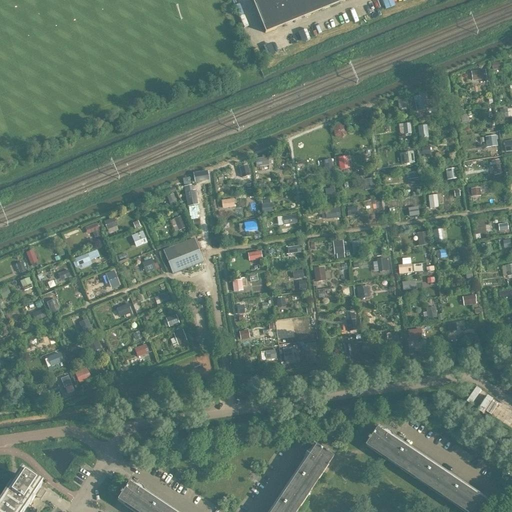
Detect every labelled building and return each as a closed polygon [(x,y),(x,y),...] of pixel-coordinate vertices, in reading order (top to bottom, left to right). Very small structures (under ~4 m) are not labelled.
[(253,0),(266,32),(346,0),(253,0)] [(507,64),(492,65),(493,74),(508,72),(507,64)] [(485,70),(471,71),(472,82),(486,80),(485,70)] [(406,98),(397,100),(399,108),(408,106),(406,98)] [(427,99),(416,101),(418,110),(429,109),(427,99)] [(511,115),(511,108),(499,109),(500,119),(511,118),(511,115)] [(469,114),(460,115),(463,132),(472,130),(469,114)] [(409,122),(402,124),(404,134),(411,133),(409,122)] [(427,124),(417,125),(419,139),(428,138),(427,124)] [(344,125),(334,127),(336,138),(345,137),(344,125)] [(496,134),(485,136),(487,148),(498,147),(496,134)] [(511,139),(503,141),(504,152),(511,150),(511,139)] [(321,142),(311,143),(312,152),(322,150),(321,142)] [(414,148),(406,149),(407,158),(415,157),(414,148)] [(348,155),(338,156),(340,169),(350,168),(348,155)] [(271,156),(255,158),(256,167),(272,165),(271,156)] [(501,159),(490,161),(493,177),(503,175),(501,159)] [(249,163),(239,165),(240,173),(251,172),(249,163)] [(325,165),(315,166),(316,176),(326,175),(325,165)] [(456,168),(445,169),(447,180),(458,178),(456,168)] [(206,170),(193,173),(195,183),(208,180),(206,170)] [(417,171),(408,173),(410,187),(419,185),(417,171)] [(328,183),(328,186),(323,187),(325,197),(334,196),(332,183),(328,183)] [(194,185),(184,187),(188,202),(197,200),(194,185)] [(480,187),(470,188),(471,198),(482,197),(480,187)] [(177,191),(166,196),(171,207),(181,203),(177,191)] [(438,195),(428,196),(429,210),(439,209),(438,195)] [(237,197),(221,199),(223,207),(238,205),(237,197)] [(272,199),(261,200),(262,209),(272,207),(272,199)] [(397,199),(389,200),(390,210),(398,210),(397,199)] [(356,206),(348,207),(349,218),(357,217),(356,206)] [(340,209),(324,211),(325,219),(341,217),(340,209)] [(298,214),(282,216),(283,224),(299,222),(298,214)] [(182,215),(171,220),(176,232),(187,227),(182,215)] [(114,217),(104,221),(109,234),(119,230),(114,217)] [(258,220),(243,223),(244,231),(260,229),(258,220)] [(99,221),(90,225),(84,228),(87,235),(92,233),(94,238),(102,234),(99,229),(102,227),(99,221)] [(508,223),(497,224),(499,232),(509,230),(508,223)] [(443,229),(433,230),(434,240),(444,239),(443,229)] [(144,230),(132,235),(137,248),(149,243),(144,230)] [(426,232),(417,233),(419,246),(428,245),(426,232)] [(382,235),(373,235),(374,247),(383,246),(382,235)] [(172,275),(204,262),(194,238),(163,250),(172,275)] [(511,245),(511,238),(501,239),(503,248),(511,246),(511,245)] [(343,241),(333,242),(335,258),(345,257),(343,241)] [(33,249),(25,252),(30,263),(37,260),(33,249)] [(298,249),(288,250),(289,259),(299,257),(298,249)] [(262,250),(248,253),(249,261),(264,259),(262,250)] [(87,253),(76,257),(79,267),(90,262),(87,253)] [(9,258),(2,261),(5,267),(12,264),(9,258)] [(152,258),(142,262),(146,272),(156,268),(152,258)] [(387,258),(377,259),(379,272),(388,271),(387,258)] [(412,263),(398,265),(398,274),(413,273),(412,263)] [(67,268),(56,272),(60,281),(71,277),(67,268)] [(324,268),(314,269),(316,283),(326,282),(324,268)] [(303,269),(294,270),(295,279),(299,284),(300,290),(308,289),(307,283),(305,281),(304,277),(303,269)] [(472,270),(464,271),(465,280),(473,279),(472,270)] [(434,275),(426,276),(427,287),(435,286),(434,275)] [(29,278),(20,281),(24,291),(33,288),(29,278)] [(242,279),(232,280),(234,292),(243,291),(242,279)] [(94,285),(91,288),(91,294),(95,297),(100,297),(103,293),(103,288),(99,284),(94,285)] [(367,286),(357,287),(358,299),(367,298),(367,286)] [(511,288),(499,291),(501,301),(511,299),(511,288)] [(166,292),(157,295),(160,303),(170,299),(166,292)] [(353,293),(343,294),(345,308),(355,307),(353,293)] [(476,294),(462,297),(463,306),(477,304),(476,294)] [(285,298),(276,299),(278,307),(286,306),(285,298)] [(55,299),(48,302),(52,314),(60,310),(55,299)] [(266,302),(258,302),(259,310),(266,310),(266,302)] [(128,303),(117,308),(120,317),(132,313),(128,303)] [(40,306),(30,310),(35,321),(45,317),(40,306)] [(436,306),(427,307),(428,319),(437,318),(436,306)] [(370,310),(360,312),(362,325),(371,324),(370,310)] [(355,312),(346,313),(347,323),(356,322),(355,312)] [(177,313),(166,318),(169,327),(180,323),(177,313)] [(86,319),(79,322),(83,333),(91,330),(86,319)] [(298,321),(289,323),(290,331),(299,330),(298,321)] [(457,322),(447,322),(447,332),(457,332),(457,322)] [(139,327),(131,330),(136,342),(144,338),(139,327)] [(419,328),(408,330),(411,349),(422,347),(419,328)] [(182,329),(174,333),(179,344),(186,341),(182,329)] [(249,329),(239,331),(240,339),(250,338),(249,329)] [(56,338),(49,340),(52,346),(58,344),(56,338)] [(96,338),(88,342),(92,353),(100,350),(96,338)] [(376,341),(367,343),(368,353),(377,352),(376,341)] [(357,342),(348,343),(349,356),(359,355),(357,342)] [(145,344),(133,349),(137,359),(149,354),(145,344)] [(276,348),(261,351),(262,360),(267,359),(268,363),(278,362),(276,348)] [(305,351),(291,353),(292,361),(306,359),(305,351)] [(59,353),(44,359),(48,368),(63,362),(59,353)] [(14,369),(6,372),(10,383),(18,380),(14,369)] [(87,369),(75,374),(79,385),(92,380),(87,369)] [(72,384),(64,387),(67,395),(75,391),(72,384)] [(482,511),(491,501),(402,441),(400,443),(394,439),(395,437),(395,436),(394,434),(392,433),(391,432),(389,431),(387,431),(381,427),(373,438),(372,438),(370,440),(371,440),(368,446),(465,511),(482,511)] [(299,466),(268,511),(296,511),(333,457),(327,454),(328,452),(326,451),(325,452),(314,445),(309,451),(307,452),(306,453),(305,455),(304,456),(304,459),(306,461),(301,467),(299,466)] [(0,511),(24,511),(36,494),(38,496),(42,490),(40,489),(40,488),(19,474),(0,503),(0,511)] [(176,511),(151,495),(150,498),(143,493),(145,491),(144,491),(143,489),(142,487),(141,486),(139,485),(136,485),(130,479),(117,500),(134,511),(176,511)]
